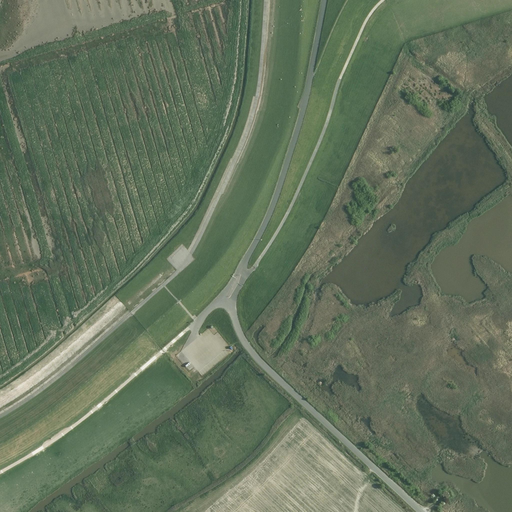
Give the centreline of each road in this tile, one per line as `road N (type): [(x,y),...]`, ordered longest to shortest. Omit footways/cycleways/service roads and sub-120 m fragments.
road 1 (unclassified): [(420,511),(248,349),(226,303),(197,321)]
road 2 (track): [(241,272),(255,265),(284,220),(342,73),(383,0)]
road 3 (track): [(197,321),(64,433),(0,472)]
road 4 (track): [(164,285),(0,416)]
road 5 (track): [(233,168),(259,96),(267,0)]
road 6 (track): [(233,168),(187,262),(164,285)]
